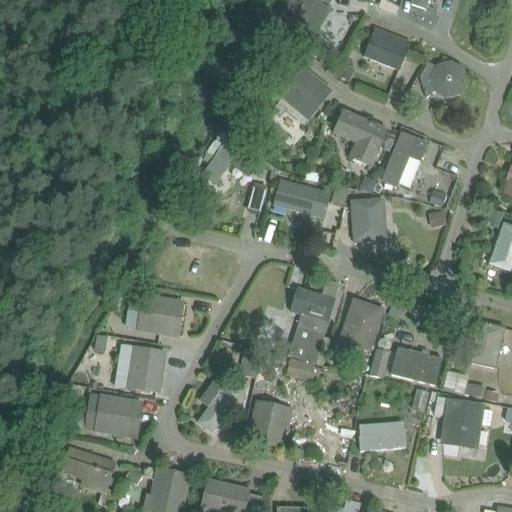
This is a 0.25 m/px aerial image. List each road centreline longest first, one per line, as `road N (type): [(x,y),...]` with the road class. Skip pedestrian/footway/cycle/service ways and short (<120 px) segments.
road 1 (residential): [(511,499),(416,505),(184,447),(172,423),(261,250)]
road 2 (residential): [(261,250),(439,289)]
road 3 (residential): [(439,289),(494,129)]
road 4 (unknown): [(494,129),(432,140),(348,106)]
road 5 (residential): [(131,224),(261,250)]
